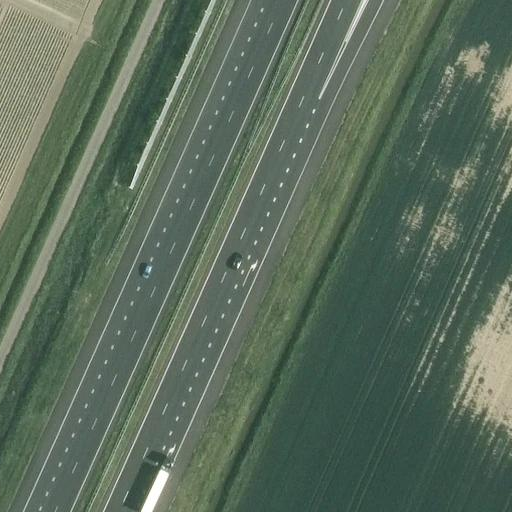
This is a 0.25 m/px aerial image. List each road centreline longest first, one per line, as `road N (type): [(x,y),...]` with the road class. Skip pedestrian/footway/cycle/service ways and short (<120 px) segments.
road 1 (motorway): [(282,0),(54,511)]
road 2 (motorway): [(118,511),(304,96)]
road 3 (unclassified): [(158,0),(0,361)]
